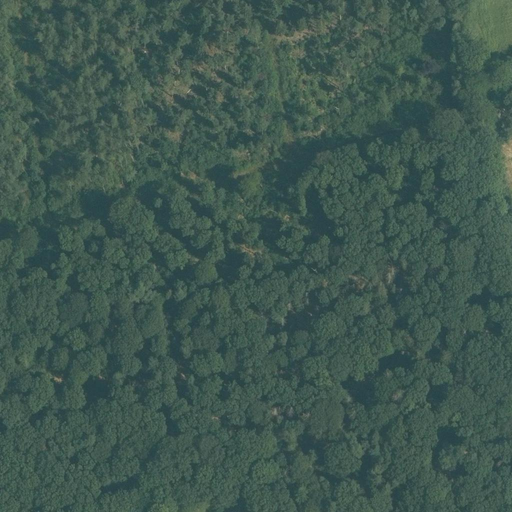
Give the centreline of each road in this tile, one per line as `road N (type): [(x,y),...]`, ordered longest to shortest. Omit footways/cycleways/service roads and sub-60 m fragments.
road 1 (track): [(0,239),(396,134),(446,117),(450,108)]
road 2 (track): [(511,266),(490,136),(496,114),(511,104)]
